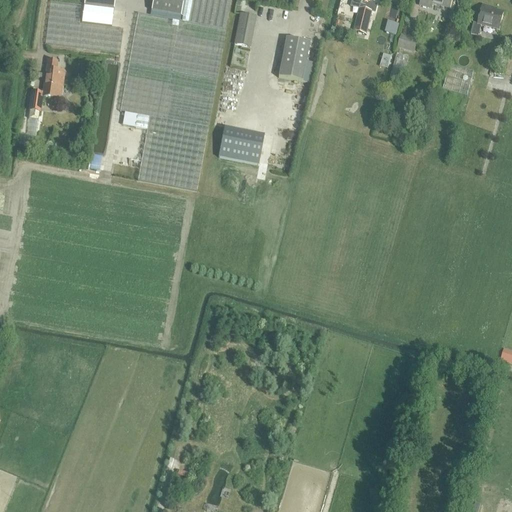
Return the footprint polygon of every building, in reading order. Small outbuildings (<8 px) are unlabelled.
[(114,10),(115,0),(84,0),(84,5),(84,7),(114,10)] [(137,16),(119,113),(123,114),(137,117),(135,130),(147,132),(137,183),(197,194),(207,129),(208,126),(230,0),(183,0),(180,18),(179,23),(137,16)] [(153,0),(151,13),(180,18),(183,0),(153,0)] [(421,0),(420,6),(427,8),(428,5),(450,11),(452,0),(421,0)] [(87,8),(50,3),(44,46),(119,55),(125,13),(87,8)] [(473,24),(470,35),(478,37),(481,27),(499,31),(503,14),(488,10),(489,8),(482,6),(478,25),(473,24)] [(354,33),(366,36),(371,13),(360,10),(354,33)] [(256,18),(240,15),(234,46),(250,49),(256,18)] [(398,49),(414,53),(417,41),(402,37),(398,49)] [(286,40),(278,80),(302,84),(309,45),(286,40)] [(309,51),(307,62),(315,63),(317,52),(309,51)] [(397,53),(391,78),(403,80),(408,56),(397,53)] [(42,95),(31,93),(29,112),(28,120),(38,122),(39,114),(42,99),(60,101),(64,74),(56,72),(57,63),(47,61),(42,95)] [(444,91),(468,97),(475,72),(450,66),(444,91)]
